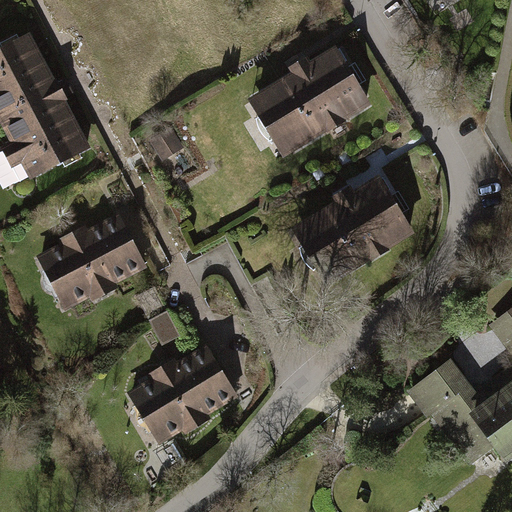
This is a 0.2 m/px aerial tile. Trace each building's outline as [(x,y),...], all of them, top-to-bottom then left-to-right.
[(29,49),(0,61),(0,149),(18,190),(80,162),(29,49)] [(342,58),(258,106),(290,161),(374,113),(342,58)] [(384,182),(298,230),(330,287),(416,239),(384,182)] [(118,226),(42,261),(66,314),(143,278),(118,226)] [(511,383),(481,406),(454,369),(418,395),(477,475),(511,450),(511,308),(483,330),(511,369),(511,383)] [(204,353),(130,394),(160,447),(234,406),(204,353)]
